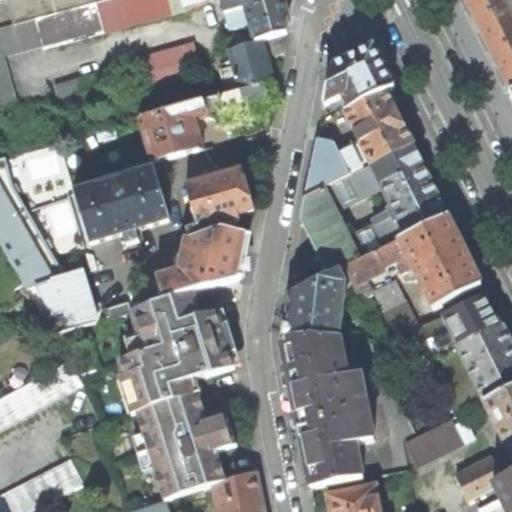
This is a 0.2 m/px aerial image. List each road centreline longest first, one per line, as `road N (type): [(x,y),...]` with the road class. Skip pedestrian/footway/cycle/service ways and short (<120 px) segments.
road 1 (residential): [(324,0),(257,321),(288,511)]
road 2 (tertiary): [(511,222),(402,0)]
